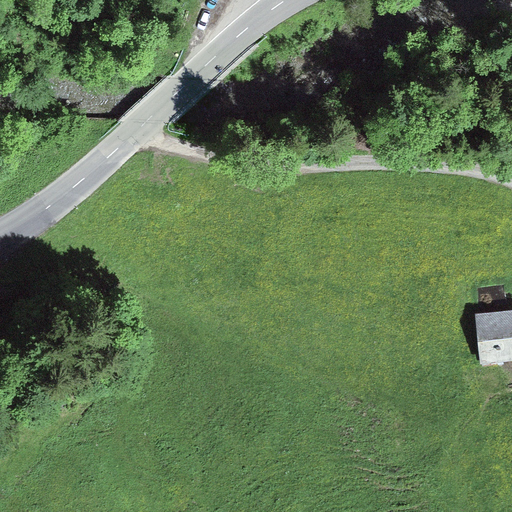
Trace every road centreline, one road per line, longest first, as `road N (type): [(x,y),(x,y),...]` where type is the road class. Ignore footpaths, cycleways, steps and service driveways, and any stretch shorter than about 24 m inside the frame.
road 1 (track): [(132,136),(242,164),(425,163),(511,182)]
road 2 (secondary): [(0,239),(85,177),(288,0)]
